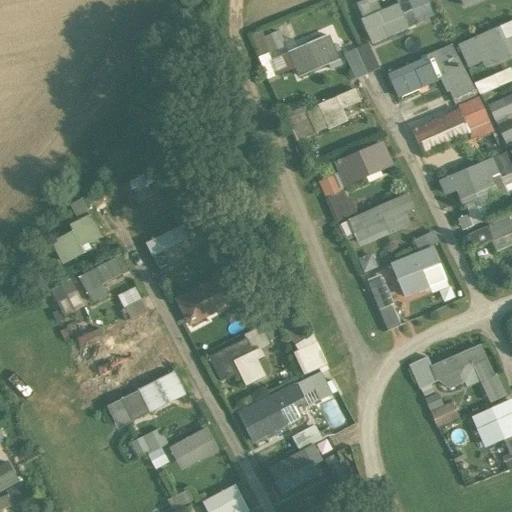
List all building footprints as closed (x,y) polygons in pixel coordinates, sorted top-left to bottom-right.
[(426,0),(408,0),(398,4),(408,28),(434,17),(426,0)] [(408,28),(398,4),(362,20),(372,44),(408,28)] [(511,21),(458,45),(468,68),(482,62),(485,69),(511,56),(511,21)] [(261,31),(251,35),(260,59),(270,55),(271,55),(270,53),(264,37),(261,31)] [(264,37),(270,53),(286,47),(279,31),(264,37)] [(340,61),(329,35),(288,52),(299,78),(340,61)] [(379,69),(368,43),(356,49),(367,74),(379,69)] [(473,90),(452,45),(427,56),(428,57),(438,80),(440,79),(447,93),(449,92),(453,99),(473,90)] [(357,79),(367,74),(356,49),(345,53),(357,79)] [(276,70),(270,55),(260,59),(267,74),(276,70)] [(438,80),(428,57),(389,75),(400,98),(438,80)] [(511,81),(511,72),(510,69),(474,84),(479,95),(511,81)] [(360,102),(355,90),(318,105),(319,107),(327,128),(328,130),(347,122),(341,110),(360,102)] [(511,114),(511,95),(488,105),(495,121),(511,114)] [(494,131),(478,97),(458,106),(460,110),(470,132),(473,140),(494,131)] [(317,134),(316,133),(307,112),(305,107),(286,114),(298,142),(317,134)] [(327,128),(319,107),(307,112),(316,133),(327,128)] [(425,152),(470,132),(460,110),(415,129),(425,152)] [(511,144),(511,119),(497,126),(507,147),(511,144)] [(393,165),(382,142),(336,163),(346,186),(393,165)] [(177,157),(173,150),(159,156),(163,164),(177,157)] [(511,168),(506,154),(493,159),(501,178),(511,173),(511,168)] [(501,178),(493,159),(439,181),(445,195),(456,191),(462,206),(475,201),(477,206),(507,193),(501,178)] [(159,179),(154,169),(122,186),(132,206),(153,196),(147,185),(159,179)] [(335,175),(319,182),(326,199),(342,192),(335,175)] [(342,192),(326,199),(336,222),(357,213),(351,199),(346,201),(342,192)] [(415,209),(409,194),(348,220),(359,245),(388,232),(388,234),(410,225),(405,213),(415,209)] [(78,221),(90,215),(81,199),(70,205),(71,206),(76,217),(78,221)] [(69,220),(76,217),(71,206),(64,210),(69,220)] [(490,219),(484,207),(458,219),(463,231),(490,219)] [(84,253),(81,247),(102,236),(90,214),(90,215),(78,221),(70,225),(73,231),(51,242),(63,264),(84,253)] [(229,214),(207,222),(212,235),(234,227),(229,214)] [(511,222),(510,218),(469,235),(475,249),(491,242),(511,233),(511,222)] [(195,236),(189,223),(146,244),(152,257),(195,236)] [(439,243),(434,232),(414,241),(419,252),(439,243)] [(511,246),(511,233),(491,242),(496,253),(511,246)] [(446,281),(433,247),(392,264),(405,298),(446,281)] [(375,267),(370,255),(360,259),(365,271),(375,267)] [(129,272),(121,256),(79,277),(87,293),(103,285),(129,272)] [(488,282),(502,276),(494,259),(480,265),(488,282)] [(238,301),(225,274),(175,299),(189,325),(238,301)] [(394,304),(382,278),(368,284),(379,310),(392,305),(394,304)] [(76,291),(70,280),(51,290),(57,301),(76,291)] [(103,285),(87,293),(92,303),(108,295),(103,285)] [(118,296),(125,308),(141,300),(134,288),(118,296)] [(76,291),(57,301),(64,314),(83,304),(76,291)] [(131,319),(149,310),(144,299),(141,300),(125,308),(131,319)] [(392,305),(379,310),(388,331),(401,325),(392,305)] [(292,310),(279,318),(295,344),(308,337),(292,310)] [(154,338),(143,317),(95,341),(105,362),(154,338)] [(253,351),(246,339),(209,357),(221,381),(240,372),(246,385),(266,376),(258,360),(265,357),(260,348),(253,351)] [(327,365),(317,342),(294,353),(304,375),(327,365)] [(495,375),(481,345),(430,367),(436,380),(450,389),(464,383),(473,366),(490,403),(507,396),(496,374),(495,375)] [(186,394),(174,372),(138,391),(108,407),(119,429),(186,394)] [(321,372),(296,384),(302,396),(315,390),(320,400),(333,394),(321,372)] [(108,407),(138,391),(129,375),(114,383),(110,376),(96,384),(108,407)] [(296,384),(239,413),(255,443),(288,425),(280,411),(304,399),(302,396),(296,384)] [(511,403),(510,400),(473,417),(486,447),(503,439),(511,435),(511,403)] [(459,418),(452,403),(432,412),(439,428),(459,418)] [(322,440),(315,426),(292,437),(299,451),(313,444),(322,440)] [(218,450),(207,428),(171,448),(183,469),(218,450)] [(167,444),(159,429),(136,440),(144,456),(149,453),(160,447),(167,444)] [(511,454),(511,435),(503,439),(511,456),(511,454)] [(322,461),(313,444),(268,467),(283,495),(319,476),(314,465),(322,461)] [(168,463),(160,447),(149,453),(157,469),(168,463)] [(19,482),(8,462),(0,466),(0,490),(1,492),(19,482)] [(31,503),(23,486),(8,493),(9,494),(14,505),(16,509),(31,503)] [(246,511),(249,511),(235,486),(204,502),(208,511),(246,511)] [(194,499),(190,490),(169,500),(173,509),(194,499)] [(0,504),(2,510),(14,505),(9,494),(0,497),(0,504)]
